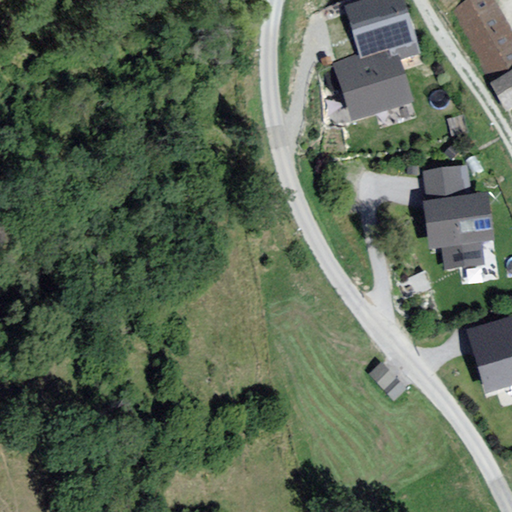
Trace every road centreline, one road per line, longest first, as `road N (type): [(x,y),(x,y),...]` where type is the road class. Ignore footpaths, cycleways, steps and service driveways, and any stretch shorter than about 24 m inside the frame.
road 1 (tertiary): [(283,0),(274,21),(292,207),(425,377),(502,511)]
road 2 (unknown): [(511,141),(430,0)]
